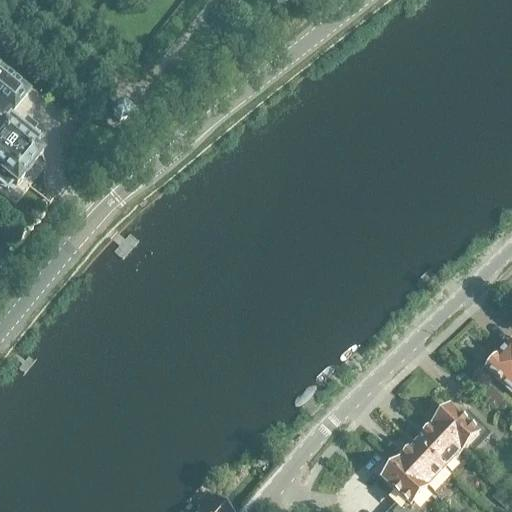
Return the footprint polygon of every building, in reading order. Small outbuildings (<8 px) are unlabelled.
[(25,91),(0,69),(0,121),(7,114),(25,91)] [(122,105),(122,106),(115,108),(114,109),(113,116),(112,116),(113,118),(114,118),(119,122),(119,123),(120,124),(121,123),(127,120),(128,121),(129,120),(128,119),(130,112),(130,110),(129,111),(124,106),(124,105),(122,105)] [(33,148),(39,140),(7,114),(0,121),(0,185),(7,191),(13,184),(16,187),(17,185),(41,156),(42,155),(41,154),(40,154),(33,148)] [(488,372),(486,374),(487,375),(508,395),(511,398),(511,346),(497,362),(493,361),(487,368),(488,372)] [(491,390),(483,399),(491,407),(499,399),(491,390)] [(451,412),(434,430),(462,457),(478,440),(488,449),(498,439),(480,421),(471,431),(451,412)] [(434,430),(417,447),(445,475),(462,457),(434,430)] [(429,492),(445,475),(417,447),(400,465),(429,492)] [(429,492),(400,465),(383,484),(411,511),(429,492)] [(499,493),(493,500),(506,510),(511,503),(499,493)] [(228,511),(213,498),(199,511),(228,511)]
